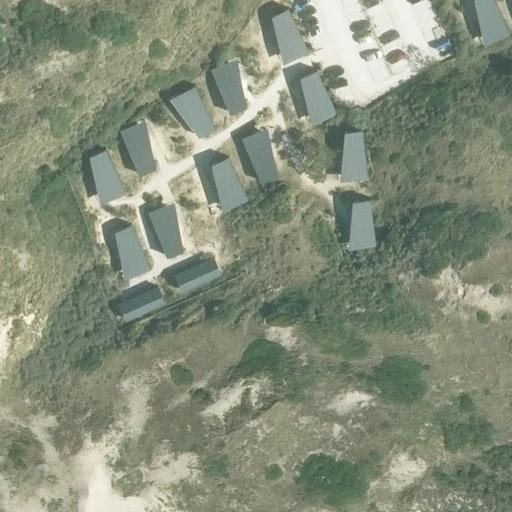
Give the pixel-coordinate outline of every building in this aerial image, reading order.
[(494,0),(474,0),(493,41),(509,34),(494,0)] [(288,7),(271,15),(291,58),(308,51),(288,7)] [(227,62),(210,69),(230,113),(246,106),(227,62)] [(316,69),(300,76),(320,120),(336,113),(316,69)] [(195,85),(178,93),(199,136),(215,129),(195,85)] [(136,123),(119,130),(139,174),(156,167),(136,123)] [(362,129),(344,131),(349,179),(367,177),(362,129)] [(258,130),(241,138),(261,182),(278,174),(258,130)] [(105,148),(89,155),(109,199),(125,192),(105,148)] [(227,156),(211,163),(231,207),(248,199),(227,156)] [(370,198),(352,200),(358,247),(375,245),(370,198)] [(165,205),(148,211),(166,256),(183,249),(165,205)] [(131,223),(114,230),(133,275),(150,268),(131,223)] [(203,262),(174,275),(182,291),(210,278),(203,262)] [(158,286),(129,299),(137,315),(165,302),(158,286)]
